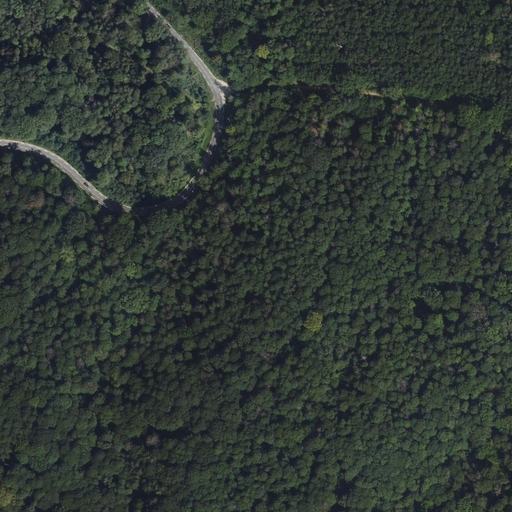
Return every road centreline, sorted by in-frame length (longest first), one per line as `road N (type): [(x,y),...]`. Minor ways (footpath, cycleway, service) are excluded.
road 1 (unknown): [(511,463),(240,388),(0,382)]
road 2 (tertiary): [(136,0),(189,53),(217,97),(215,139),(191,191),(161,212),(122,212),(37,152),(0,143)]
road 3 (unknown): [(511,314),(246,127),(217,97)]
road 4 (unknown): [(394,470),(228,149)]
road 5 (unknown): [(73,511),(161,249),(161,212)]
road 6 (track): [(217,97),(295,87),(390,96),(433,106),(511,143)]
road 7 (unknown): [(511,195),(394,470)]
road 8 (unknown): [(308,306),(371,267),(403,231),(417,189),(390,96)]
road 9 (track): [(52,0),(205,102),(217,97)]
